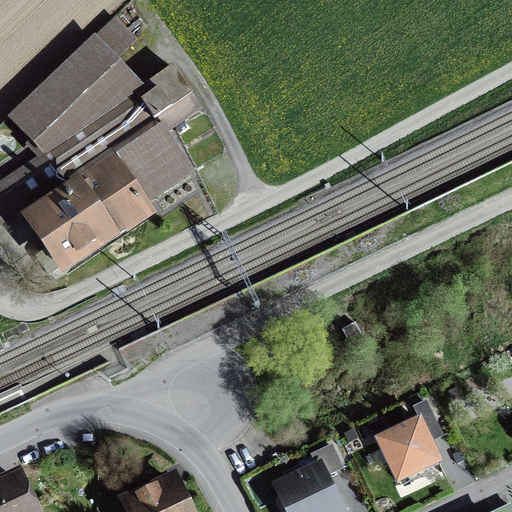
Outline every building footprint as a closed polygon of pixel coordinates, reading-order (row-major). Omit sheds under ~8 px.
[(123,49),(138,35),(117,12),(102,26),(123,49)] [(10,116),(45,153),(140,90),(92,40),(10,116)] [(173,68),(140,90),(45,153),(0,183),(0,224),(80,170),(89,183),(163,135),(198,111),(189,98),(191,95),(173,68)] [(89,183),(31,222),(53,254),(40,262),(48,274),(61,266),(62,268),(151,209),(147,202),(189,173),(163,135),(89,183)] [(355,323),(342,330),(355,355),(368,348),(355,323)] [(419,420),(378,440),(398,481),(439,461),(419,420)] [(288,483),(279,487),(290,511),(340,511),(319,468),(304,476),(299,467),(284,474),(288,483)] [(32,511),(17,480),(0,487),(0,511),(32,511)] [(186,511),(174,484),(128,505),(131,511),(186,511)]
